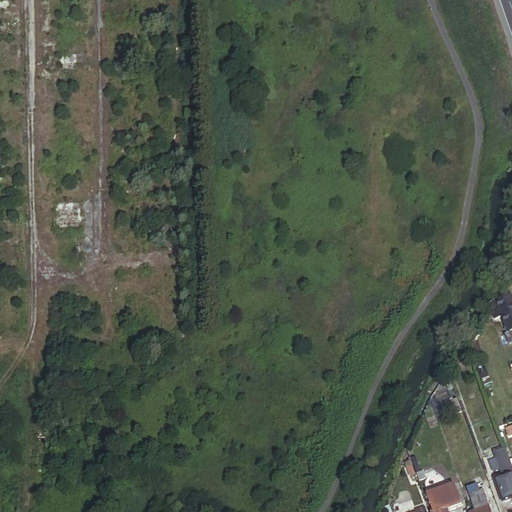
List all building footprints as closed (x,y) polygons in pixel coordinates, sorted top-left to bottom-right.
[(9,2),(0,1),(0,11),(10,11),(9,2)] [(76,65),(76,55),(65,55),(65,65),(76,65)] [(169,197),(168,179),(146,180),(147,198),(169,197)] [(60,196),(60,204),(81,203),(81,192),(72,192),(72,196),(60,196)] [(60,204),(55,204),(56,231),(83,230),(81,203),(60,204)] [(502,316),(511,312),(511,299),(498,305),(495,308),(497,312),(490,314),(493,322),(503,318),(502,316)] [(511,331),(511,312),(502,316),(503,318),(508,333),(511,331)] [(493,323),(489,316),(484,318),(486,321),(482,323),(484,327),(493,323)] [(486,351),(483,344),(470,350),(473,357),(486,351)] [(453,415),(459,413),(455,403),(450,405),(453,415)] [(511,473),(511,467),(506,450),(493,454),(501,477),(511,473)] [(418,475),(421,482),(427,479),(424,472),(418,475)] [(503,501),(511,497),(511,474),(511,473),(501,477),(495,479),(503,501)] [(463,504),(456,487),(428,497),(433,511),(447,511),(447,510),(463,504)] [(473,511),(474,511),(488,507),(482,491),(468,496),(473,511)]
